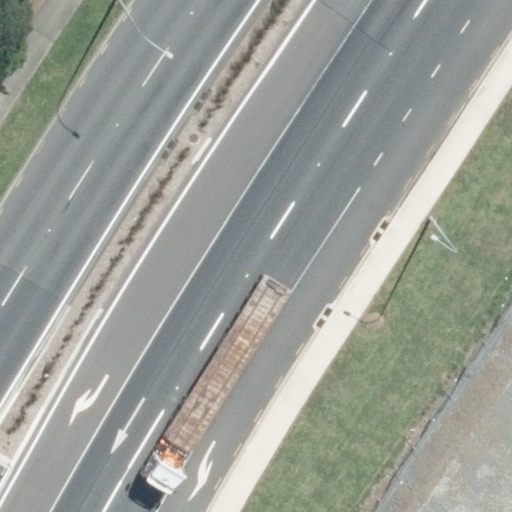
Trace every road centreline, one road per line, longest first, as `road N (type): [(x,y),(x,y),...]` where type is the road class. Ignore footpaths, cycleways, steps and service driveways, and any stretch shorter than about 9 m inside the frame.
road 1 (primary): [(371,0),(269,149),(51,511)]
road 2 (primary): [(0,317),(199,0)]
